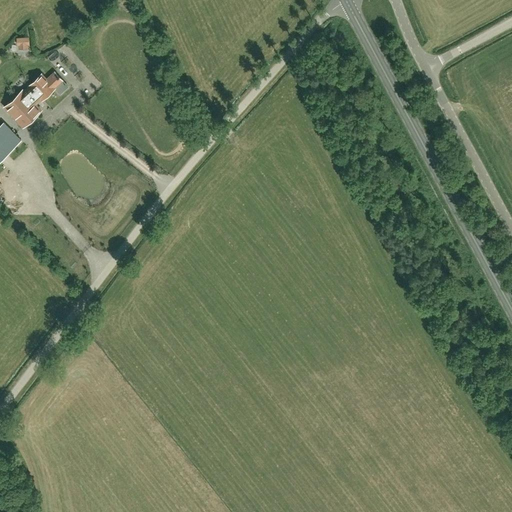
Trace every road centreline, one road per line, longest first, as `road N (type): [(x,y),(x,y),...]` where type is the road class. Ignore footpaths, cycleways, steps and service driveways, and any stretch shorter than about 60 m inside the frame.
road 1 (unclassified): [(0,407),(158,196),(343,0)]
road 2 (primary): [(511,312),(347,0)]
road 3 (unclassified): [(511,228),(425,67)]
road 4 (unknown): [(168,185),(69,105)]
